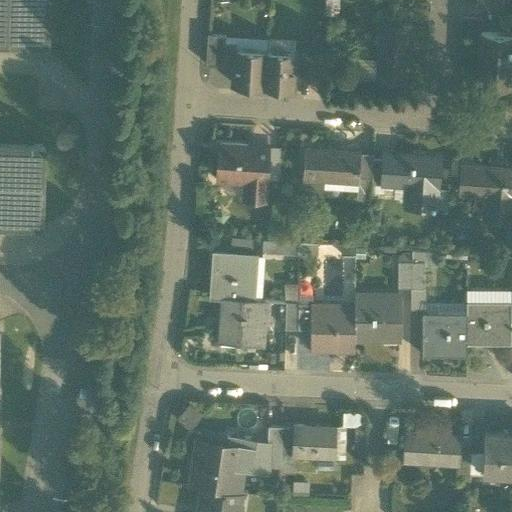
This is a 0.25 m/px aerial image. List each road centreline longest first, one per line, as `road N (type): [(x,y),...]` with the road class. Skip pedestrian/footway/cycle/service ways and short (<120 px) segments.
road 1 (residential): [(158,378),(186,102)]
road 2 (residential): [(443,119),(186,102)]
road 3 (residential): [(376,388),(158,378)]
road 4 (residential): [(511,392),(376,388)]
road 5 (residential): [(138,511),(158,378)]
road 6 (residential): [(376,388),(371,511)]
